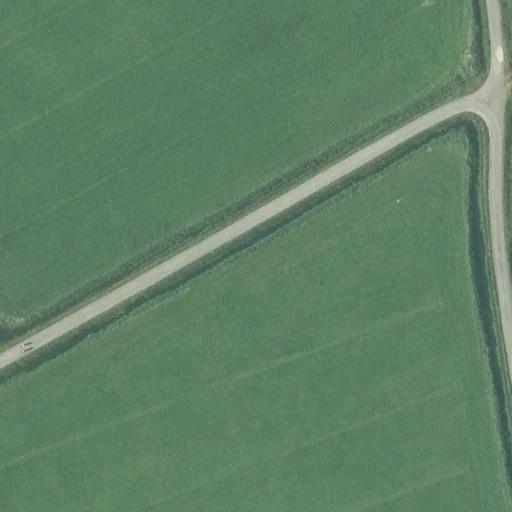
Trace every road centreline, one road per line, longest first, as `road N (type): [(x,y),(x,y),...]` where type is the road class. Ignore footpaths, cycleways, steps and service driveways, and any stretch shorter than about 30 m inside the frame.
road 1 (unclassified): [(493,91),(0,360)]
road 2 (unclassified): [(511,362),(495,234),(493,91)]
